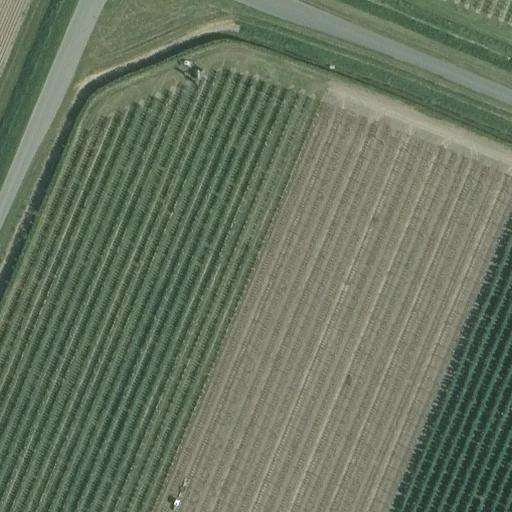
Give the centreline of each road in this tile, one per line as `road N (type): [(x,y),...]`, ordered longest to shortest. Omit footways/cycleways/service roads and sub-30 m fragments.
road 1 (unclassified): [(511,99),(263,0)]
road 2 (unclassified): [(0,190),(80,0)]
